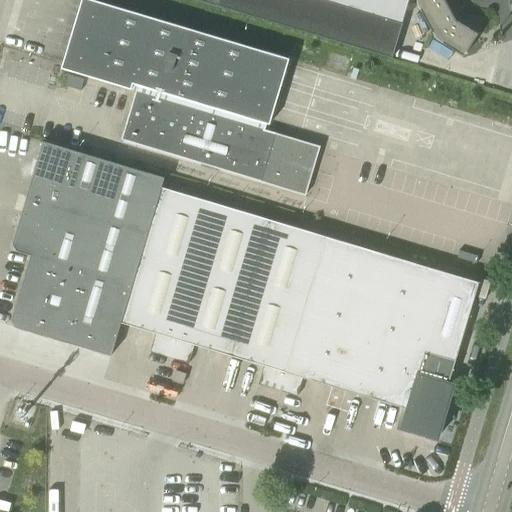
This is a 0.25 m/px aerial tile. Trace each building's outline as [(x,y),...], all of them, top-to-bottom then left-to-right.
[(215,167),(216,167),(305,195),(312,171),(306,169),(313,146),(279,136),(280,134),(264,130),(266,124),(269,125),(289,59),(92,0),(80,0),(61,68),(135,91),(121,140),(201,164),(203,157),(212,160),(211,161),(211,162),(212,163),(212,164),(213,165),(214,166),(215,167)] [(323,0),(198,0),(391,57),(401,23),(323,0)] [(323,0),(401,23),(408,0),(415,0),(415,3),(435,39),(463,56),(477,33),(455,20),(443,0),(323,0)] [(120,322),(161,187),(163,178),(42,141),(12,243),(12,247),(16,251),(30,255),(11,319),(12,325),(16,328),(110,356),(120,322)] [(277,390),(323,236),(161,187),(120,322),(155,333),(149,352),(188,363),(194,344),(264,365),(258,384),(277,390)] [(478,282),(323,236),(277,390),(297,396),(303,377),(399,405),(393,425),(433,437),(456,359),(455,358),(478,282)] [(172,380),(180,383),(182,384),(185,373),(175,370),(172,380)]
